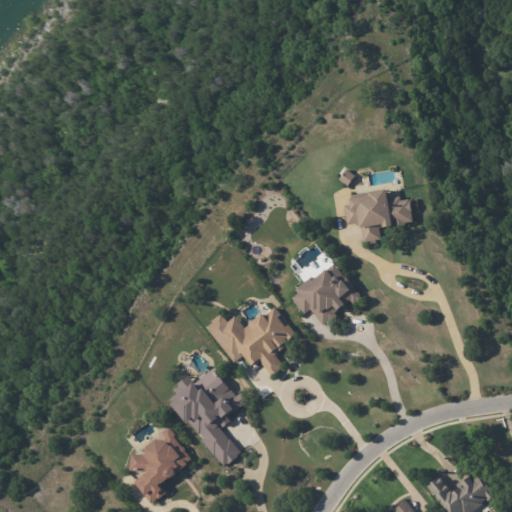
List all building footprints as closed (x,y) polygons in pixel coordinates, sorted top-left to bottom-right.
[(356,174),(358,175),(350,186),(341,179),(349,168),(356,174)] [(401,196),(404,195),(404,199),(413,198),(417,220),(382,226),(384,238),(379,239),(379,242),(372,243),(372,240),(366,241),(363,225),(359,225),(359,222),(350,224),(347,205),(355,203),(354,196),(374,193),(373,189),(391,186),(393,197),(401,196)] [(345,306),(341,308),(340,307),(339,308),(341,309),(337,312),(340,315),(332,321),(331,320),(325,325),(313,308),(307,313),(294,297),(301,292),(298,289),(315,275),(317,278),(337,262),(345,272),(341,274),(345,279),(349,276),(358,286),(356,287),(360,292),(361,291),(363,294),(363,295),(366,299),(361,303),(360,301),(356,304),(353,299),(345,306)] [(284,349),(277,354),(286,366),(274,376),(261,359),(254,365),(244,352),(241,354),(232,343),(247,331),(245,329),(253,323),(253,322),(266,311),(268,314),(277,307),(284,314),(281,316),(288,326),(291,324),(298,334),(290,340),(291,343),(287,346),(287,347),(284,349)] [(223,377),(239,396),(244,392),(250,401),(237,412),(235,410),(229,415),(233,421),(226,427),(223,424),(221,426),(232,439),(243,452),(239,455),(240,457),(231,464),(230,462),(226,466),(217,455),(216,456),(204,441),(207,439),(203,433),(201,434),(183,411),(180,412),(175,405),(177,404),(175,402),(176,402),(173,398),(179,393),(176,389),(181,385),(180,384),(191,375),(197,382),(198,381),(199,381),(216,368),(223,377)] [(178,434),(176,436),(184,446),(186,447),(188,449),(188,451),(194,459),(189,463),(190,464),(182,470),(181,470),(178,472),(178,473),(176,475),(172,477),(165,483),(165,482),(162,484),(169,493),(161,499),(161,498),(153,504),(137,482),(144,476),(145,477),(152,471),(150,469),(146,471),(133,470),(134,453),(148,454),(149,448),(159,440),(166,440),(168,438),(164,433),(172,426),(178,434)] [(494,500),(493,499),(490,501),(488,499),(484,502),(485,504),(475,511),(450,511),(450,510),(430,486),(443,475),(458,492),(467,484),(465,482),(472,476),(475,480),(482,475),(491,485),(492,485),(504,499),(498,504),(494,500)] [(409,501),(418,511),(424,511),(426,511),(397,511),(396,510),(409,500),(409,501)]
